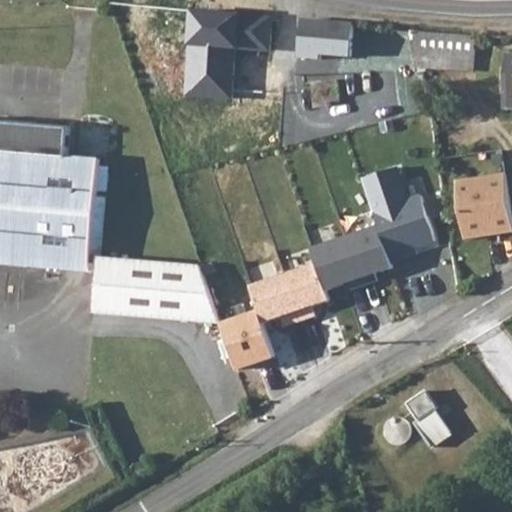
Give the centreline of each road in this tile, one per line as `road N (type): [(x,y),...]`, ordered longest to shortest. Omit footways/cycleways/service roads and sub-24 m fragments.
road 1 (unclassified): [(149,511),(511,290)]
road 2 (primary): [(368,0),(437,11),(511,9)]
